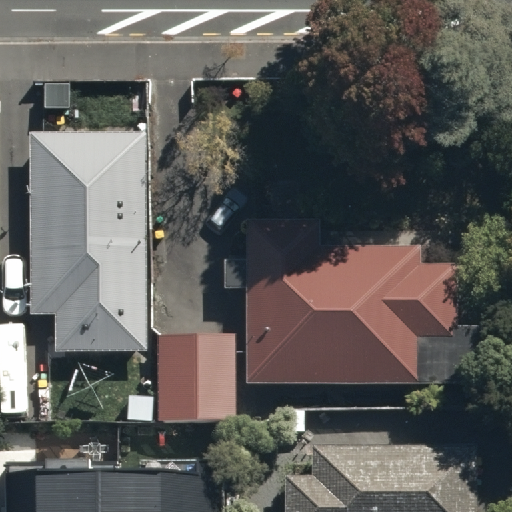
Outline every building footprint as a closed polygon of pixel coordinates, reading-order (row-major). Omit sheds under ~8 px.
[(150,122),(40,122),(40,304),(63,304),(63,343),(150,343),(150,122)] [(253,214),(253,377),(477,377),(477,317),(460,317),(460,256),(421,256),(421,239),(324,239),(324,214),(253,214)] [(239,332),(165,330),(163,413),(238,415),(239,332)] [(323,470),(297,470),(296,511),(485,511),(485,442),(323,443),(323,470)] [(226,511),(226,449),(18,450),(18,511),(226,511)]
